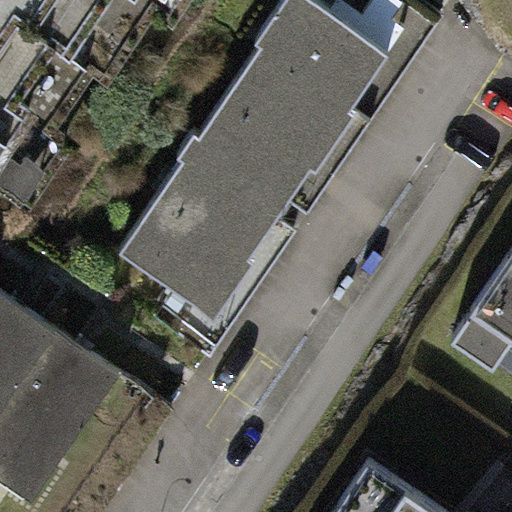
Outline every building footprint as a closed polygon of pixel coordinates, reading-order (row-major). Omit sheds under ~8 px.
[(0,0),(0,30),(20,42),(44,0),(0,0)] [(0,154),(43,178),(147,0),(44,0),(20,42),(0,30),(0,154)] [(364,0),(313,0),(158,244),(257,307),(428,40),(364,0)] [(0,317),(29,274),(0,254),(0,317)] [(95,319),(29,274),(0,317),(0,440),(9,446),(95,319)] [(511,311),(497,334),(511,343),(511,311)] [(160,362),(95,319),(9,446),(74,490),(160,362)] [(496,511),(412,456),(374,511),(496,511)]
